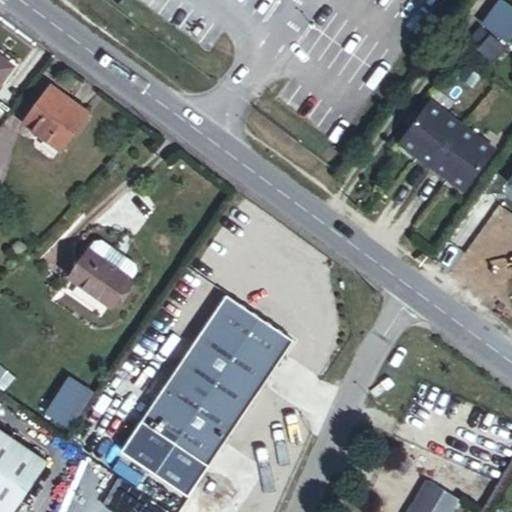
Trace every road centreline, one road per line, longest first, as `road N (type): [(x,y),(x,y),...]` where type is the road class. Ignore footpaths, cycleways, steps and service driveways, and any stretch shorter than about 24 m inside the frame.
road 1 (tertiary): [(16,0),(402,283)]
road 2 (unclassified): [(297,511),(402,283)]
road 3 (tertiary): [(402,283),(511,364)]
